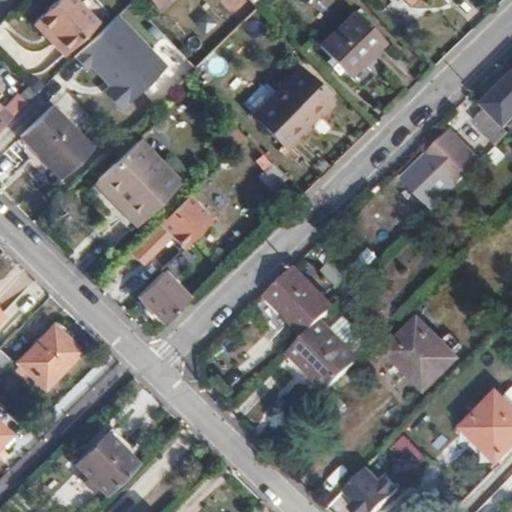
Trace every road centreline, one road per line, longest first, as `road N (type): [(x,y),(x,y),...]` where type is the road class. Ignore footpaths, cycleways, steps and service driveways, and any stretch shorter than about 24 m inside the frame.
road 1 (residential): [(154,372),(511,24)]
road 2 (residential): [(296,511),(154,372)]
road 3 (residential): [(140,355),(0,492)]
road 4 (residential): [(140,355),(0,218)]
